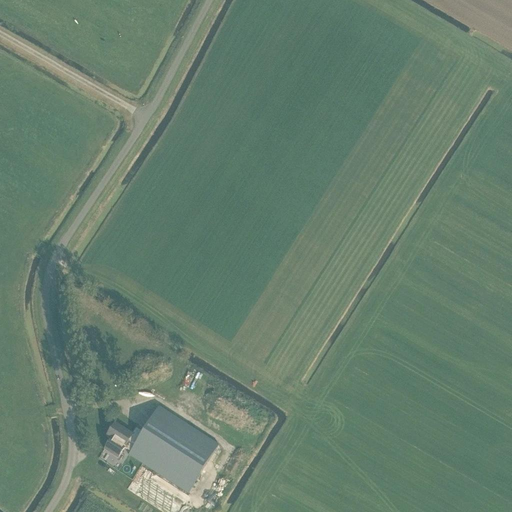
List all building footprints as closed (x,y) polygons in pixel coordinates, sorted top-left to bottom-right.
[(100,340),(102,346),(110,343),(108,337),(100,340)] [(181,401),(190,406),(197,391),(188,387),(181,401)] [(237,394),(234,402),(230,400),(221,419),(219,418),(214,427),(227,433),(244,398),(237,394)] [(162,511),(177,511),(219,446),(159,408),(143,434),(136,430),(133,434),(116,423),(107,437),(131,453),(129,456),(144,466),(128,490),(162,511)] [(282,463),(290,451),(286,448),(278,460),(282,463)] [(283,481),(297,456),(292,453),(275,484),(294,494),(297,489),(283,481)] [(254,478),(257,473),(247,468),(244,473),(254,478)]
